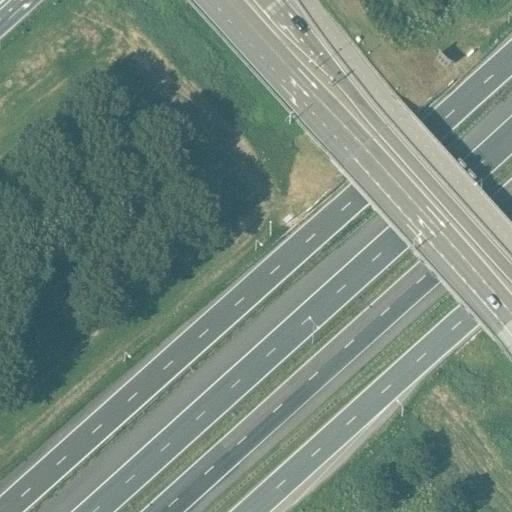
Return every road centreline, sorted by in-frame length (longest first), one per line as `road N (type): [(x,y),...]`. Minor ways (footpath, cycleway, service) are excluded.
road 1 (motorway): [(511,58),(4,511)]
road 2 (motorway): [(511,135),(93,511)]
road 3 (motorway): [(162,511),(511,197)]
road 4 (primary): [(216,0),(511,327)]
road 5 (primary): [(511,275),(267,0)]
road 6 (motorway): [(250,511),(511,275)]
road 7 (unclassified): [(511,242),(305,0)]
